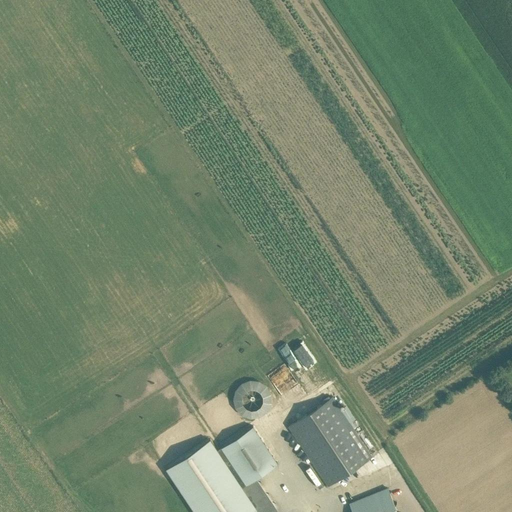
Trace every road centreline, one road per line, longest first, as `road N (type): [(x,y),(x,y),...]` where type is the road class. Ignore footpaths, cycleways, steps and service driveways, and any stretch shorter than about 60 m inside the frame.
road 1 (track): [(434,511),(90,0)]
road 2 (track): [(0,385),(90,511)]
